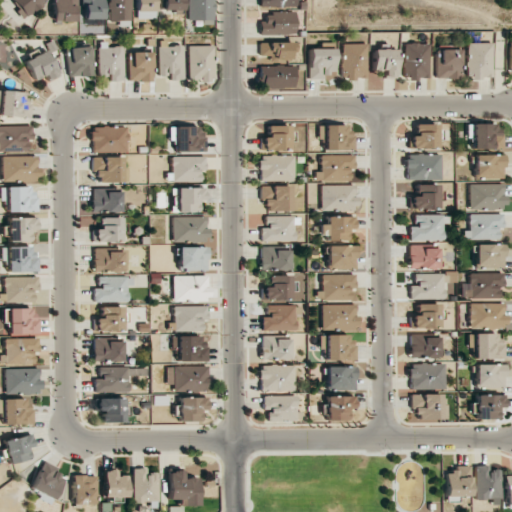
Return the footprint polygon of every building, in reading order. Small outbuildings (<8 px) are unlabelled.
[(11,0),(24,17),(45,0),(11,0)] [(77,21),(76,0),(52,0),(53,21),(77,21)] [(82,0),(83,19),(103,19),(102,0),(82,0)] [(107,0),(109,21),(130,20),(129,0),(107,0)] [(154,0),(134,0),(135,19),(155,18),(154,0)] [(160,0),(160,11),(182,10),(182,0),(160,0)] [(186,0),(186,22),(212,22),(212,0),(186,0)] [(260,35),(293,34),(293,12),(259,13),(260,35)] [(122,47),(106,47),(106,42),(97,42),(98,76),(108,76),(108,81),(123,81),(122,47)] [(258,42),(258,58),(290,58),(291,42),(258,42)] [(428,43),(403,43),(402,79),(427,79),(428,43)] [(490,43),(465,43),(466,78),(491,78),(490,43)] [(364,44),(340,44),(341,79),(365,79),(364,44)] [(157,47),(157,76),(169,76),(169,80),(183,80),(182,46),(157,47)] [(188,46),(187,80),(212,81),(213,46),(188,46)] [(66,48),(68,77),(91,76),(90,47),(66,48)] [(371,48),(371,70),(383,70),(383,77),(395,77),(394,49),(385,49),(385,47),(371,48)] [(458,50),(436,49),(435,78),(458,79),(458,50)] [(35,81),(45,75),(48,81),(59,75),(45,50),(24,62),(35,81)] [(151,52),(128,52),(128,81),(150,81),(151,52)] [(293,65),(258,65),(258,88),(293,88),(293,65)] [(24,92),(1,91),(0,117),(30,118),(30,103),(23,103),(24,92)] [(502,149),(501,132),(495,132),(494,123),(471,124),(472,149),(502,149)] [(407,148),(436,149),(436,124),(414,124),(414,136),(408,136),(407,148)] [(0,151),(27,151),(27,140),(31,140),(31,125),(0,126),(0,151)] [(259,150),(288,150),(288,126),(266,125),(266,137),(259,137),(259,150)] [(350,125),(317,125),(317,139),(323,139),(323,151),(350,150),(350,125)] [(126,127),(90,126),(90,151),(125,152),(126,127)] [(174,152),(204,152),(204,135),(197,135),(197,126),(173,127),(174,152)] [(440,179),(440,154),(405,155),(406,180),(440,179)] [(294,181),(294,156),(259,155),(258,180),(294,181)] [(353,155),(319,155),(319,172),(314,172),(314,181),(349,180),(349,169),(353,169),(353,155)] [(502,155),(473,155),(474,178),(503,178),(502,155)] [(37,156),(2,156),(2,181),(37,180),(37,156)] [(123,156),(90,157),(91,170),(96,170),(96,183),(124,182),(123,156)] [(204,170),(204,157),(171,156),(170,181),(200,181),(200,170),(204,170)] [(318,186),(319,211),(355,209),(354,184),(318,186)] [(439,184),(415,185),(415,197),(408,197),(408,210),(437,209),(437,201),(440,201),(439,184)] [(503,209),(503,184),(468,184),(468,210),(503,209)] [(7,212),(34,212),(33,186),(6,187),(7,212)] [(262,212),(293,211),(293,186),(262,186),(262,212)] [(91,212),(120,212),(119,191),(102,192),(102,188),(90,189),(91,212)] [(203,188),(175,188),(176,212),(198,212),(197,201),(203,200),(203,188)] [(502,214),(467,214),(467,230),(463,230),(463,239),(497,238),(497,229),(502,228),(502,214)] [(412,215),(413,227),(408,227),(408,240),(444,240),(444,215),(412,215)] [(206,216),(171,217),(171,242),(206,241),(206,216)] [(293,216),(264,216),(264,228),(260,228),(260,242),(293,241),(293,216)] [(353,217),(325,216),(324,224),(318,224),(317,239),(347,240),(347,229),(353,229),(353,217)] [(8,242),(30,242),(30,230),(36,230),(36,217),(7,218),(8,242)] [(120,218),(99,217),(99,229),(92,229),(92,242),(120,242),(120,218)] [(503,267),(503,244),(474,244),(474,267),(503,267)] [(408,269),(437,268),(436,248),(419,249),(419,245),(407,245),(408,269)] [(355,246),(326,246),(326,269),(355,269),(355,246)] [(1,249),(1,265),(7,265),(7,272),(37,272),(36,247),(1,249)] [(177,248),(177,270),(207,269),(206,247),(177,248)] [(125,272),(125,250),(92,250),(92,272),(125,272)] [(468,273),(468,283),(461,283),(461,298),(502,298),(502,273),(468,273)] [(354,274),(320,275),(320,291),(315,291),(315,300),(349,300),(349,288),(354,288),(354,274)] [(446,274),(413,274),(414,285),(408,286),(409,299),(446,298),(446,274)] [(92,302),(127,301),(126,285),(131,285),(131,276),(96,277),(97,289),(92,289),(92,302)] [(207,276),(172,276),(172,301),(207,302),(207,276)] [(260,300),(289,300),(289,276),(268,276),(268,287),(260,287),(260,300)] [(1,301),(33,301),(33,291),(37,291),(37,277),(1,277),(1,301)] [(504,304),(469,303),(468,326),(504,328),(504,304)] [(356,304),(320,305),(321,330),(356,329),(356,304)] [(416,305),(416,316),(409,316),(409,329),(438,328),(437,304),(416,305)] [(294,305),(265,305),(266,317),(260,317),(260,331),(294,330),(294,305)] [(124,307),(99,306),(99,318),(92,318),(92,331),(121,332),(121,322),(124,322),(124,307)] [(202,331),(202,320),(206,320),(206,306),(170,306),(170,331),(202,331)] [(8,334),(38,333),(37,316),(31,316),(31,309),(2,310),(2,320),(8,320),(8,334)] [(408,359),(437,358),(437,337),(420,338),(420,333),(408,333),(408,359)] [(501,358),(500,333),(473,334),(473,359),(501,358)] [(324,360),(352,360),(352,334),(319,335),(319,349),(324,349),(324,360)] [(204,336),(172,336),(172,362),(204,361),(204,336)] [(289,337),(260,336),(259,359),(289,360),(289,337)] [(32,352),(38,352),(37,338),(3,339),(3,355),(0,356),(0,364),(33,364),(32,352)] [(120,362),(120,341),(103,341),(103,338),(91,338),(91,361),(120,362)] [(443,363),(408,364),(409,389),(444,388),(443,363)] [(504,365),(475,364),(474,387),(503,388),(504,365)] [(294,390),(294,365),(258,366),(258,391),(294,390)] [(165,367),(165,385),(172,385),(172,391),(208,390),(207,366),(165,367)] [(325,389),(354,390),(355,367),(326,366),(325,389)] [(127,392),(127,375),(145,376),(145,368),(98,367),(98,379),(93,379),(93,391),(127,392)] [(3,369),(4,393),(39,392),(39,368),(3,369)] [(411,394),(412,419),(446,419),(446,403),(440,404),(440,394),(411,394)] [(296,395),(262,396),(262,410),(266,410),(267,422),(301,421),(301,412),(296,412),(296,395)] [(475,419),(497,419),(496,408),(504,408),(504,395),(474,395),(475,419)] [(353,396),(325,397),(326,421),(347,420),(347,409),(354,408),(353,396)] [(178,398),(178,421),(200,421),(200,410),(206,410),(206,397),(178,398)] [(101,422),(123,422),(122,398),(93,399),(93,411),(101,411),(101,422)] [(32,424),(31,400),(2,401),(2,424),(32,424)] [(34,446),(30,433),(2,441),(9,464),(30,458),(27,448),(34,446)] [(31,492),(54,499),(62,476),(52,473),(54,466),(40,462),(31,492)] [(469,466),(454,466),(454,472),(444,472),(444,497),(470,496),(469,466)] [(499,499),(499,469),(488,469),(487,466),(474,466),(474,499),(499,499)] [(143,468),(131,469),(131,502),(157,502),(156,473),(143,474),(143,468)] [(125,498),(126,476),(114,476),(114,470),(102,470),(101,497),(125,498)] [(166,500),(176,500),(176,506),(197,506),(196,478),(181,478),(181,471),(166,471),(166,500)] [(71,504),(94,505),(94,476),(72,476),(71,504)]
